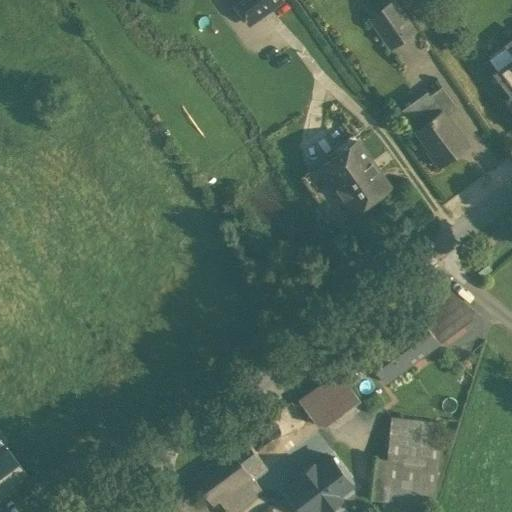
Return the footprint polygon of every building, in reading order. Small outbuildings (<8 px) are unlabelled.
[(236,0),(252,22),(281,0),(236,0)] [(394,4),(373,19),(393,44),(413,32),(394,4)] [(501,69),(511,60),(511,44),(510,42),(492,56),(501,69)] [(511,93),(511,92),(511,60),(501,69),(496,73),(511,93)] [(425,98),(437,114),(443,109),(446,113),(457,106),(442,85),(425,98)] [(406,112),(418,128),(437,114),(425,98),(406,112)] [(437,114),(418,128),(432,148),(429,152),(439,164),(468,143),(446,113),(443,109),(437,114)] [(283,157),(298,149),(285,126),(270,134),(283,157)] [(358,139),(322,166),(354,212),(391,187),(358,139)] [(338,224),(354,212),(322,166),(305,177),(338,224)] [(492,269),(488,263),(478,271),(482,277),(492,269)] [(420,315),(440,342),(471,318),(474,309),(451,291),(420,315)] [(367,352),(387,379),(440,342),(420,315),(367,352)] [(338,370),(298,400),(317,425),(325,425),(359,400),(338,370)] [(443,422),(393,416),(388,457),(375,455),(371,497),(432,504),(443,422)] [(280,463),(298,504),(332,488),(310,436),(275,451),(280,463)] [(280,463),(275,451),(274,449),(262,459),(253,447),(246,437),(234,447),(257,479),(280,463)] [(0,454),(9,448),(1,439),(0,439),(0,454)] [(234,447),(193,477),(213,503),(220,496),(231,511),(263,487),(257,479),(234,447)] [(0,497),(30,475),(9,448),(0,454),(0,497)]
